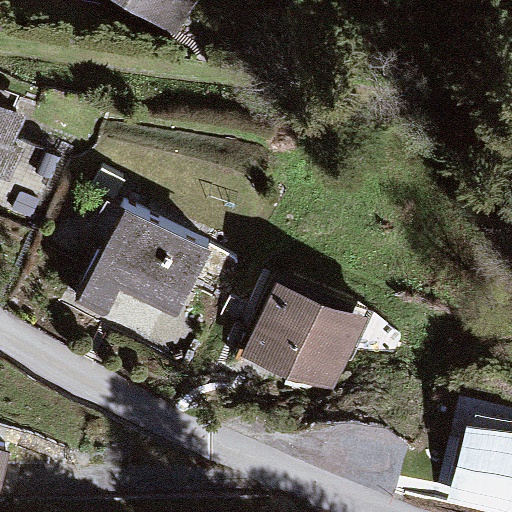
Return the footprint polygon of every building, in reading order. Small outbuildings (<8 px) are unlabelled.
[(186,0),(116,0),(165,32),(186,0)] [(0,188),(40,109),(0,88),(0,188)] [(228,244),(145,197),(87,298),(119,316),(134,289),(185,318),(228,244)] [(384,310),(297,270),(265,341),(352,381),(384,310)] [(511,408),(498,398),(471,437),(511,464),(511,408)] [(0,511),(20,438),(0,432),(0,511)]
